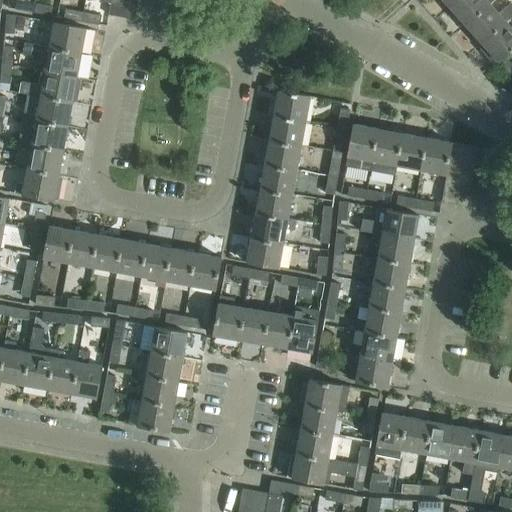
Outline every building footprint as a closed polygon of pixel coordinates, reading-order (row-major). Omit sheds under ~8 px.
[(18,0),(16,9),(34,13),(36,4),(18,0)] [(112,0),(112,4),(138,9),(139,0),(112,0)] [(458,0),(450,8),(467,26),(490,4),(495,0),(458,0)] [(490,4),(467,26),(483,44),(507,22),(511,17),(511,2),(499,14),(490,4)] [(36,4),(34,13),(52,16),(53,7),(36,4)] [(112,4),(110,15),(136,20),(138,9),(112,4)] [(67,10),(65,18),(83,22),(85,13),(67,10)] [(85,13),(83,22),(88,23),(101,25),(103,16),(85,13)] [(8,15),(6,34),(15,34),(17,16),(8,15)] [(18,18),(17,30),(24,31),(26,19),(18,18)] [(482,47),(482,50),(486,55),(489,55),(491,53),(499,62),(510,52),(511,50),(511,28),(507,22),(483,44),(484,45),(482,47)] [(54,24),(50,49),(82,55),(87,30),(54,24)] [(25,44),(23,54),(37,56),(38,58),(36,71),(45,73),(77,79),(82,55),(50,49),(25,44)] [(4,46),(2,66),(12,67),(14,47),(4,46)] [(511,54),(501,64),(511,76),(511,54)] [(1,83),(0,88),(0,89),(9,91),(11,83),(12,67),(2,66),(1,83)] [(22,82),(20,93),(27,95),(41,97),(73,103),(75,93),(77,93),(79,92),(81,82),(80,80),(77,80),(77,79),(45,73),(43,86),(22,82)] [(0,113),(5,115),(8,97),(9,91),(0,89),(0,113)] [(279,95),(275,116),(306,122),(311,97),(279,91),(279,95)] [(27,95),(23,119),(30,120),(36,121),(68,128),(73,103),(41,97),(27,95)] [(342,109),(338,128),(347,130),(351,111),(342,109)] [(275,116),(270,141),(302,146),(306,122),(275,116)] [(36,121),(32,146),(64,152),(68,128),(36,121)] [(348,157),(347,166),(372,171),(374,162),(380,131),(354,126),(348,157)] [(338,128),(335,145),(344,147),(347,130),(338,128)] [(374,162),(372,171),(397,175),(399,166),(404,135),(380,131),(374,162)] [(404,135),(399,166),(423,171),(429,140),(404,135)] [(429,140),(423,171),(448,175),(449,167),(452,155),(454,144),(429,140)] [(270,141),(266,165),(297,171),(302,146),(270,141)] [(454,144),(452,155),(477,160),(479,148),(454,144)] [(32,146),(27,170),(59,176),(64,152),(32,146)] [(452,155),(449,167),(475,172),(477,160),(452,155)] [(330,171),(329,177),(339,178),(342,159),(333,157),(330,171)] [(266,165),(261,189),(293,195),(297,171),(266,165)] [(448,175),(447,179),(473,183),(475,172),(449,167),(448,175)] [(15,193),(15,194),(23,195),(55,201),(57,190),(59,190),(61,189),(63,179),(62,177),(59,177),(59,176),(27,170),(25,184),(17,182),(15,193)] [(329,177),(326,194),(336,195),(339,178),(329,177)] [(447,179),(445,191),(470,196),(473,183),(447,179)] [(350,187),(349,196),(367,199),(369,190),(350,187)] [(261,189),(257,213),(288,219),(288,217),(293,195),(261,189)] [(369,190),(367,199),(384,203),(386,194),(369,190)] [(445,191),(443,203),(468,208),(470,196),(445,191)] [(399,196),(398,205),(416,208),(418,199),(399,196)] [(0,197),(0,223),(5,224),(9,199),(0,197)] [(418,199),(416,208),(433,212),(435,203),(418,199)] [(341,202),(339,220),(348,221),(350,203),(341,202)] [(324,206),(322,226),(332,227),(334,207),(324,206)] [(363,219),(361,231),(383,235),(415,241),(420,216),(388,210),(379,208),(376,221),(363,219)] [(37,211),(34,229),(43,231),(47,213),(37,211)] [(257,213),(252,238),(283,244),(286,227),(296,229),(298,219),(288,217),(288,219),(257,213)] [(51,226),(45,258),(70,262),(76,231),(51,226)] [(322,226),(321,243),(330,244),(332,227),(322,226)] [(34,229),(31,247),(40,249),(43,231),(34,229)] [(76,231),(70,262),(94,267),(100,236),(76,231)] [(337,233),(335,253),(345,253),(347,234),(337,233)] [(383,235),(379,259),(411,265),(415,241),(383,235)] [(100,236),(94,267),(118,271),(124,240),(100,236)] [(252,238),(248,263),(279,268),(283,244),(252,238)] [(124,240),(118,271),(132,274),(143,276),(148,245),(124,240)] [(148,245),(143,276),(167,280),(173,249),(148,245)] [(173,249),(167,280),(191,285),(197,254),(173,249)] [(335,253),(333,270),(343,271),(345,253),(335,253)] [(197,254),(191,285),(216,289),(222,258),(197,254)] [(320,257),(318,275),(327,276),(329,257),(320,257)] [(379,259),(374,284),(406,290),(411,265),(379,259)] [(28,260),(25,278),(34,279),(38,262),(28,260)] [(234,266),(233,275),(251,278),(252,270),(234,266)] [(252,270),(251,278),(269,282),(270,273),(252,270)] [(283,275),(281,284),(299,288),(301,278),(283,275)] [(25,278),(21,296),(31,298),(34,279),(25,278)] [(301,278),(299,288),(317,291),(319,282),(301,278)] [(332,282),(328,301),(338,302),(341,284),(332,282)] [(361,295),(359,306),(370,308),(402,314),(406,290),(374,284),(372,297),(361,295)] [(37,296),(36,305),(55,307),(56,297),(37,296)] [(220,304),(214,335),(239,340),(245,308),(231,306),(232,298),(221,296),(220,304)] [(69,299),(68,308),(86,310),(88,301),(69,299)] [(88,301),(86,310),(105,312),(106,303),(88,301)] [(328,301),(325,319),(335,320),(338,302),(328,301)] [(0,304),(0,314),(10,316),(12,307),(0,304)] [(119,304),(117,314),(135,317),(136,307),(119,304)] [(294,317),(288,349),(313,353),(319,322),(321,311),(296,306),(294,317)] [(12,307),(10,316),(29,320),(31,311),(12,307)] [(136,307),(135,317),(153,321),(155,311),(136,307)] [(245,308),(239,340),(264,344),(270,313),(245,308)] [(370,308),(365,333),(397,339),(402,314),(370,308)] [(44,312),(43,321),(60,323),(61,314),(44,312)] [(270,313),(264,344),(288,349),(294,317),(270,313)] [(61,314),(60,323),(79,326),(81,316),(61,314)] [(168,314),(166,323),(184,326),(185,317),(168,314)] [(92,317),(91,326),(110,328),(111,319),(92,317)] [(185,317),(184,326),(202,329),(203,320),(185,317)] [(117,326),(113,346),(122,348),(126,328),(127,322),(118,320),(117,326)] [(28,353),(23,384),(48,389),(55,350),(46,348),(42,343),(44,328),(34,327),(30,346),(28,353)] [(157,328),(152,353),(183,359),(187,334),(157,328)] [(323,331),(320,350),(329,351),(332,333),(323,331)] [(354,345),(352,355),(361,357),(393,363),(397,339),(365,333),(363,347),(354,345)] [(4,349),(0,372),(0,380),(23,384),(28,353),(15,351),(16,344),(6,342),(4,349)] [(113,346),(110,362),(119,364),(122,348),(113,346)] [(55,350),(48,389),(72,394),(78,362),(64,360),(66,352),(55,350)] [(78,362),(72,394),(97,398),(103,367),(87,364),(88,358),(89,352),(81,350),(79,357),(78,362)] [(320,350),(317,367),(326,369),(329,351),(320,350)] [(152,353),(147,378),(178,383),(183,359),(152,353)] [(361,357),(356,382),(388,388),(388,387),(393,363),(361,357)] [(108,375),(104,395),(113,396),(117,377),(108,375)] [(147,378),(143,402),(174,408),(178,383),(147,378)] [(312,380),(307,405),(338,411),(339,410),(345,411),(350,387),(343,386),(342,386),(312,380)] [(104,395),(101,411),(110,413),(113,396),(104,395)] [(371,398),(367,416),(376,418),(380,399),(371,398)] [(138,426),(138,427),(169,433),(169,432),(174,408),(143,402),(140,415),(139,425),(138,426)] [(307,405),(303,430),(334,435),(338,411),(307,405)] [(377,445),(376,452),(401,456),(402,450),(408,418),(383,413),(377,445)] [(367,416),(364,433),(373,435),(376,418),(367,416)] [(408,418),(402,450),(427,454),(433,422),(408,418)] [(433,422),(427,454),(451,459),(457,427),(433,422)] [(457,427),(451,459),(466,461),(464,471),(474,473),(481,431),(457,427)] [(303,430),(298,454),(329,460),(329,459),(334,435),(303,430)] [(470,491),(468,501),(485,504),(486,494),(485,494),(482,489),(486,471),(499,473),(500,468),(506,436),(481,431),(474,473),(470,491)] [(511,436),(506,436),(500,468),(511,469),(511,436)] [(358,464),(358,465),(368,467),(371,448),(362,447),(358,464)] [(292,455),(288,478),(293,479),(324,484),(325,484),(329,485),(331,473),(356,477),(354,489),(363,491),(368,467),(358,465),(358,464),(329,459),(329,460),(298,454),(295,453),(292,455)] [(280,511),(284,495),(281,495),(282,491),(296,494),(297,485),(279,482),(272,480),(269,494),(270,494),(268,506),(266,511),(280,511)] [(371,482),(371,492),(389,493),(390,483),(371,482)] [(403,484),(402,494),(421,495),(421,485),(403,484)] [(297,485),(296,494),(313,497),(315,488),(297,485)] [(423,485),(421,485),(421,495),(439,496),(439,492),(439,485),(423,485)] [(453,488),(451,497),(468,501),(470,491),(453,488)] [(243,489),(241,501),(268,506),(270,494),(269,494),(243,489)] [(328,490),(326,500),(344,503),(346,494),(328,490)] [(346,494),(344,503),(362,507),(364,497),(346,494)] [(379,511),(382,499),(370,497),(367,511),(379,511)] [(511,499),(502,497),(500,506),(511,508),(511,499)] [(393,499),(393,509),(413,510),(413,500),(393,499)] [(241,501),(239,511),(266,511),(268,506),(241,501)] [(419,501),(419,510),(444,511),(444,502),(419,501)]
